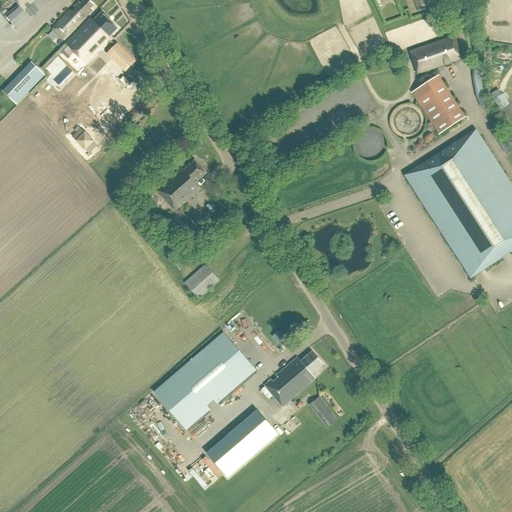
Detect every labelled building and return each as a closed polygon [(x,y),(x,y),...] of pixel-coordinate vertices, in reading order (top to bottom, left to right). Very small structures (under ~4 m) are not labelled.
[(15,0),(23,9),(33,0),(15,0)] [(91,9),(94,5),(89,0),(84,0),(80,4),(78,2),(74,6),(76,8),(71,12),(70,11),(52,28),(64,40),(93,11),(91,9)] [(415,0),(419,12),(442,3),(441,0),(415,0)] [(110,38),(118,29),(102,14),(93,22),(91,20),(67,45),(73,52),(80,45),(94,58),(112,40),(110,38)] [(44,32),(20,55),(33,69),(57,46),(44,32)] [(410,51),(418,75),(463,59),(455,36),(410,51)] [(109,54),(113,58),(122,50),(117,46),(109,54)] [(45,76),(39,69),(24,84),(17,78),(3,92),(17,105),(34,87),(45,76)] [(438,76),(412,93),(431,122),(427,125),(429,129),(433,126),(439,134),(465,117),(438,76)] [(46,77),(36,87),(45,96),(55,85),(46,77)] [(499,96),(493,99),(500,110),(505,107),(499,96)] [(89,154),(98,145),(82,128),(72,137),(89,154)] [(472,277),(511,251),(511,187),(475,131),(466,137),(407,175),(472,277)] [(173,210),(178,206),(179,205),(181,207),(200,191),(194,184),(206,175),(194,161),(183,170),(182,168),(156,191),(173,210)] [(229,222),(222,214),(208,225),(214,234),(229,222)] [(198,238),(192,243),(196,248),(202,243),(198,238)] [(181,255),(173,262),(181,270),(189,263),(181,255)] [(498,264),(484,273),(487,277),(501,268),(498,264)] [(198,299),(219,280),(206,265),(185,283),(198,299)] [(278,331),(272,336),(276,341),(282,335),(278,331)] [(223,333),(154,392),(186,430),(210,410),(207,406),(213,400),(217,404),(256,371),(223,333)] [(323,365),(312,352),(302,360),(299,357),(275,376),(278,378),(273,382),(271,380),(264,385),(281,406),(315,379),(312,374),(323,365)] [(310,405),(327,427),(337,420),(319,397),(310,405)] [(278,434),(257,410),(207,453),(227,477),(278,434)]
